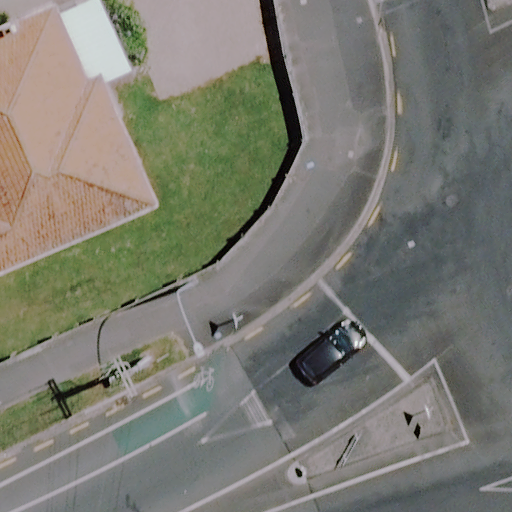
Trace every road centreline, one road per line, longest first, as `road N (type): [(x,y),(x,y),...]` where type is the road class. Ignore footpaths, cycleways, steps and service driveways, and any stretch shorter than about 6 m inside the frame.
road 1 (secondary): [(499,347),(422,417),(238,511)]
road 2 (secondary): [(499,347),(471,252),(479,176),(511,112)]
